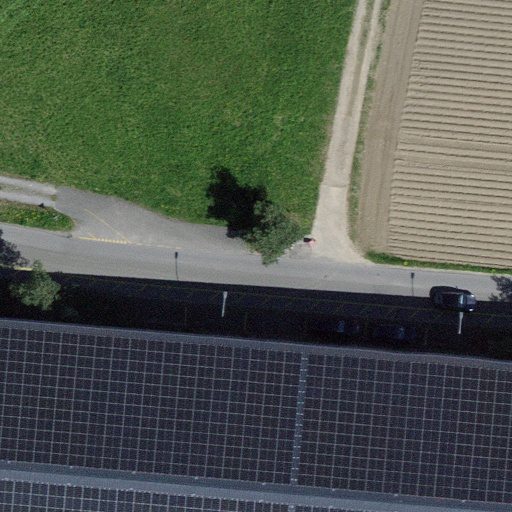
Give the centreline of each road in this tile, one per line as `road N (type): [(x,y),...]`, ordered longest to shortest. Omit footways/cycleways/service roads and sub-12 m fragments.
road 1 (unclassified): [(511,305),(0,258)]
road 2 (track): [(374,0),(318,287)]
road 3 (track): [(145,270),(121,234),(86,209),(0,188)]
